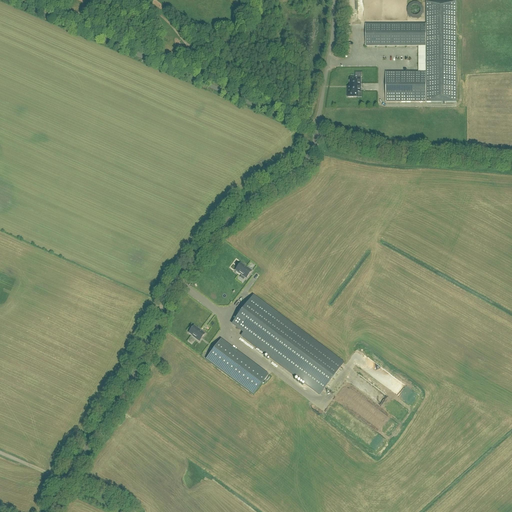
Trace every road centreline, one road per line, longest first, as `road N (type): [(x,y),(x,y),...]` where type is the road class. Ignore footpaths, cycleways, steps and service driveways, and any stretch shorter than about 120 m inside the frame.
road 1 (unclassified): [(52,511),(126,389),(172,290),(232,216),(300,168),(316,131)]
road 2 (unclassified): [(316,131),(11,0)]
road 3 (unclassified): [(511,165),(384,154),(316,131)]
road 4 (track): [(129,0),(198,49),(228,39),(244,0)]
road 5 (unclassified): [(316,131),(332,0)]
